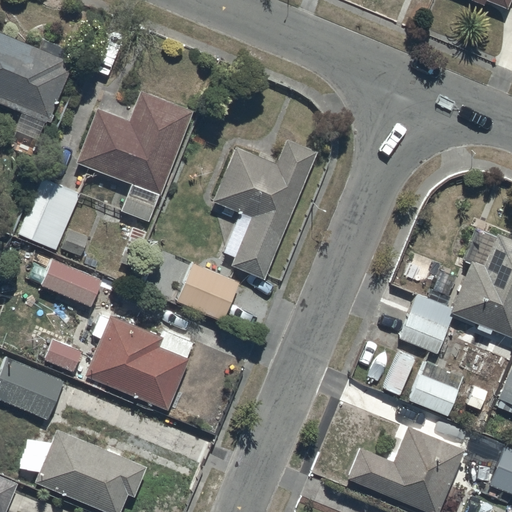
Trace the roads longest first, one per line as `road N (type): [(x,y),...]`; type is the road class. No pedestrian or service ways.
road 1 (residential): [(411,86),(237,511)]
road 2 (residential): [(205,0),(411,86)]
